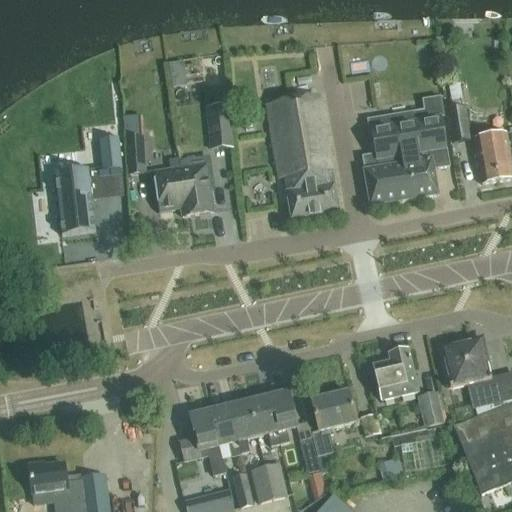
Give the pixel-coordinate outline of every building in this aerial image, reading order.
[(335,185),(322,98),(267,108),(280,182),(285,182),(292,223),(340,215),(335,185)] [(212,110),(215,151),(233,150),(230,108),(212,110)] [(358,125),(359,127),(366,173),(365,174),(371,209),(439,198),(434,172),(450,170),(442,121),(417,125),(415,116),(358,125)] [(475,141),(483,189),(511,183),(511,168),(507,136),(475,141)] [(99,142),(102,173),(122,171),(119,140),(99,142)] [(129,141),(130,176),(146,176),(145,140),(129,141)] [(168,165),(170,175),(153,178),(160,218),(181,214),(182,222),(215,217),(206,169),(181,173),(179,163),(168,165)] [(55,178),(62,237),(96,233),(89,174),(55,178)] [(441,352),(451,394),(467,391),(473,413),(511,403),(511,375),(489,381),(481,343),(441,352)] [(374,369),(382,406),(419,397),(409,353),(388,358),(390,365),(374,369)] [(270,400),(278,435),(298,431),(290,395),(270,400)] [(318,461),(335,456),(330,437),(332,436),(332,434),(357,428),(349,395),(312,404),(319,434),(312,436),(318,461)] [(421,400),(427,430),(444,426),(437,396),(421,400)] [(250,405),(259,440),(278,435),(270,400),(250,405)] [(231,409),(239,445),(259,440),(250,405),(231,409)] [(511,407),(454,431),(481,498),(511,485),(511,407)] [(212,414),(220,449),(239,445),(231,409),(212,414)] [(220,449),(212,414),(190,419),(196,441),(180,445),(185,464),(201,460),(200,454),(210,452),(214,468),(223,466),(219,450),(220,449)] [(300,444),(308,479),(322,476),(318,461),(312,436),(313,441),(300,444)] [(280,467),(266,471),(274,503),(288,500),(280,467)] [(46,468),(30,471),(34,499),(47,498),(48,511),(109,511),(106,482),(68,486),(66,469),(47,471),(46,468)] [(261,507),(274,503),(266,471),(253,474),(261,507)] [(234,480),(241,511),(242,511),(254,509),(246,478),(234,480)] [(192,511),(187,496),(175,500),(179,511),(192,511)] [(344,511),(332,501),(322,511),(344,511)]
